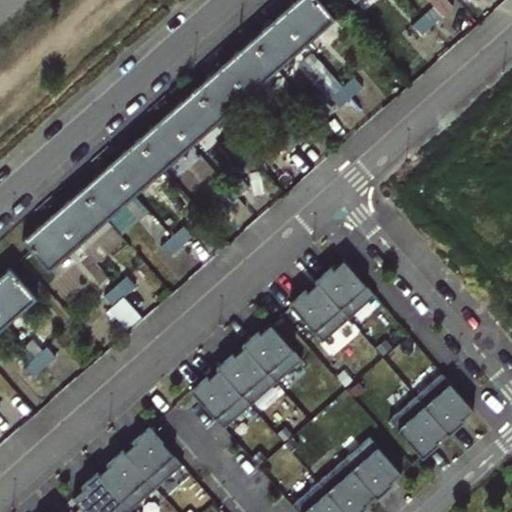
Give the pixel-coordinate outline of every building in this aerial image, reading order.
[(294,0),(279,14),(304,42),(332,18),(316,0),(294,0)] [(435,0),(442,12),(454,7),(450,0),(435,0)] [(421,16),(430,26),(441,15),(433,5),(421,16)] [(276,67),(304,42),(279,14),(251,39),(276,67)] [(410,26),(418,36),(430,26),(421,16),(410,26)] [(248,92),(276,67),(251,39),(223,64),(248,92)] [(194,88),(219,117),(248,92),(223,64),(194,88)] [(342,86),(350,95),(362,85),(354,75),(342,86)] [(339,105),(350,95),(342,86),(331,96),(339,105)] [(190,142),(219,117),(194,88),(165,114),(190,142)] [(137,139),(162,167),(190,142),(165,114),(137,139)] [(286,136),(294,145),(306,134),(298,125),(286,136)] [(274,146),(282,155),(294,145),(286,136),(274,146)] [(109,164),(134,192),(162,167),(137,139),(109,164)] [(81,188),(106,217),(134,192),(109,164),(81,188)] [(229,186),(237,195),(249,185),(241,175),(229,186)] [(226,205),(237,195),(229,186),(218,195),(226,205)] [(77,242),(106,217),(81,188),(52,213),(77,242)] [(106,217),(119,232),(147,207),(134,192),(106,217)] [(47,268),(77,242),(52,213),(23,240),(31,249),(47,268)] [(77,242),(93,260),(121,235),(119,232),(106,217),(77,242)] [(172,235),(180,245),(193,234),(185,225),(172,235)] [(169,255),(180,245),(172,235),(161,245),(169,255)] [(376,295),(345,259),(330,272),(328,270),(316,280),(319,282),(350,318),(376,295)] [(0,276),(0,318),(4,322),(33,297),(8,269),(0,276)] [(116,285),(124,295),(136,284),(128,275),(116,285)] [(350,318),(319,282),(304,295),(302,293),(290,304),(292,305),(324,341),(350,318)] [(104,295),(113,305),(124,295),(116,285),(104,295)] [(303,360),(272,324),(257,337),(255,335),(243,345),(246,347),(277,383),(303,360)] [(43,366),(54,356),(46,347),(34,357),(43,366)] [(277,383),(246,347),(232,359),(230,357),(218,367),(220,369),(251,405),(277,383)] [(31,376),(43,366),(34,357),(23,367),(31,376)] [(251,405),(220,369),(205,382),(203,380),(191,390),(194,392),(225,428),(251,405)] [(475,409),(443,373),(418,397),(449,432),(466,421),(464,418),(475,409)] [(449,432),(418,397),(391,420),(425,457),(440,444),(438,442),(449,432)] [(125,452),(157,488),(183,464),(150,427),(138,437),(140,439),(125,452)] [(402,472),(371,436),(344,460),(375,494),(378,497),(393,484),(391,482),(402,472)] [(100,474),(131,510),(157,488),(125,452),(123,450),(111,461),(113,463),(100,474)] [(375,494),(344,460),(320,483),(345,511),(362,511),(368,507),(366,505),(375,494)] [(73,498),(85,511),(128,511),(131,510),(100,474),(98,472),(86,483),(88,485),(73,498)] [(345,511),(320,483),(293,505),(299,511),(345,511)]
